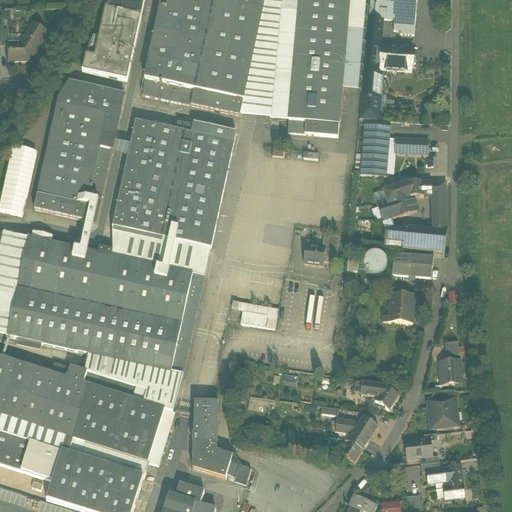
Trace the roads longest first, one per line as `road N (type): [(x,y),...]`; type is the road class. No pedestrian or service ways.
road 1 (unknown): [(154,0),(108,240),(44,230),(0,242)]
road 2 (unclassified): [(331,511),(390,443),(421,384),(452,258)]
road 3 (unknown): [(278,511),(263,473),(230,434),(231,357),(277,345),(341,368)]
road 4 (unknown): [(136,100),(247,126),(275,0)]
road 5 (unclassified): [(455,0),(452,234)]
road 6 (track): [(462,298),(487,511)]
road 7 (unknown): [(0,344),(190,379)]
